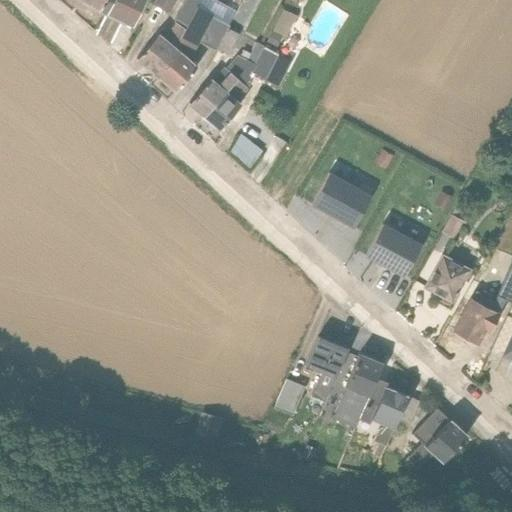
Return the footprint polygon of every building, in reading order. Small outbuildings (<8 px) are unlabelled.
[(80,0),(99,10),(104,0),(80,0)] [(112,0),(105,16),(132,28),(145,0),(112,0)] [(157,34),(136,59),(157,78),(178,51),(197,8),(200,0),(184,0),(174,19),(172,20),(174,24),(164,39),(157,34)] [(284,6),(269,38),(283,45),(298,12),(284,6)] [(157,78),(175,92),(196,66),(190,60),(213,15),(197,8),(178,51),(157,78)] [(225,91),(204,116),(219,130),(240,104),(238,102),(242,98),(252,77),(277,90),(291,62),(262,48),(263,45),(255,42),(249,54),(236,79),(225,91)] [(209,77),(188,103),(204,116),(225,91),(236,79),(249,54),(242,50),(239,57),(237,55),(225,69),(223,67),(212,80),(209,77)] [(233,154),(255,161),(261,144),(239,137),(233,154)] [(369,196),(327,172),(310,203),(352,226),(369,196)] [(463,221),(452,217),(446,230),(457,235),(463,221)] [(383,222),(365,256),(403,277),(421,242),(383,222)] [(472,269),(441,253),(422,289),(452,304),(472,269)] [(511,272),(510,271),(499,299),(511,303),(511,272)] [(500,314),(469,298),(451,331),(478,346),(485,331),(490,333),(500,314)] [(511,329),(499,357),(511,362),(511,329)] [(348,349),(318,336),(305,367),(320,373),(311,396),(324,403),(348,349)] [(382,363),(358,353),(345,388),(355,393),(343,424),(341,422),(334,439),(349,444),(359,421),(376,380),(382,363)] [(409,397),(385,387),(387,384),(376,380),(359,421),(369,427),(372,422),(385,428),(384,430),(378,432),(374,443),(378,445),(373,458),(380,460),(409,397)] [(308,390),(292,382),(278,408),(295,416),(308,390)] [(467,438),(437,409),(412,436),(422,445),(401,467),(413,480),(434,455),(443,464),(467,438)] [(198,438),(221,443),(226,415),(203,411),(198,438)]
